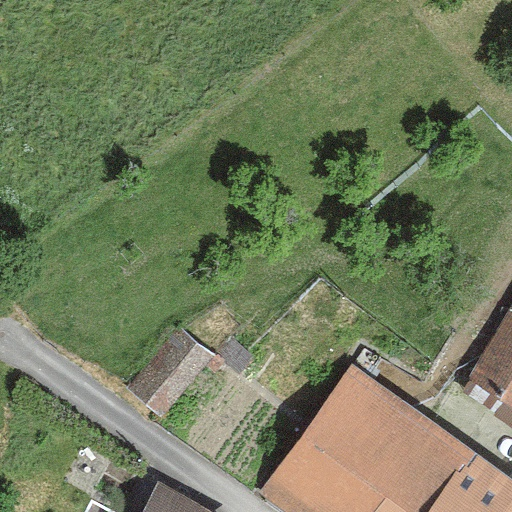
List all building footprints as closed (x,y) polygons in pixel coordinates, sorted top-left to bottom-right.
[(180,325),(129,389),(161,415),(212,351),(180,325)] [(511,341),(480,401),(511,417),(511,341)] [(374,359),(278,490),(308,511),(451,511),(498,448),(374,359)] [(511,511),(511,458),(498,448),(451,511),(511,511)] [(142,511),(209,511),(158,484),(142,511)]
